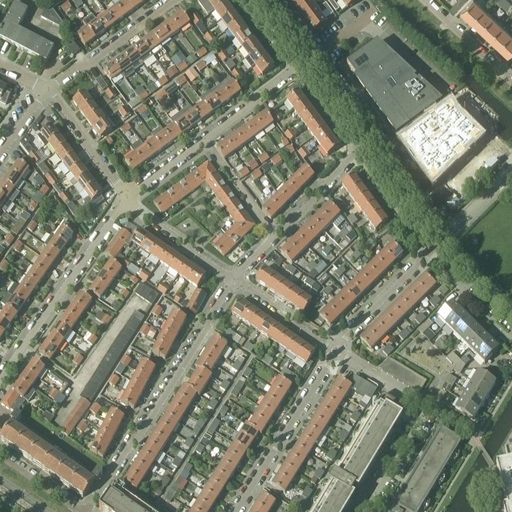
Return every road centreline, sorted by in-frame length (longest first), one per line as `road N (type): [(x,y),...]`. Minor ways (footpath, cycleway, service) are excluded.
road 1 (residential): [(232,278),(85,511)]
road 2 (residential): [(360,511),(425,406),(336,351)]
road 3 (residential): [(125,203),(0,377)]
road 4 (residential): [(235,511),(336,351)]
road 5 (residential): [(46,93),(176,0)]
road 6 (residential): [(336,351),(445,244)]
road 7 (residential): [(274,237),(370,141)]
road 8 (residential): [(46,93),(125,203)]
road 9 (residential): [(307,55),(204,137)]
road 10 (residential): [(125,203),(232,278)]
road 11 (residential): [(445,244),(370,141)]
road 12 (residential): [(336,351),(232,278)]
road 13 (residential): [(274,237),(204,137)]
